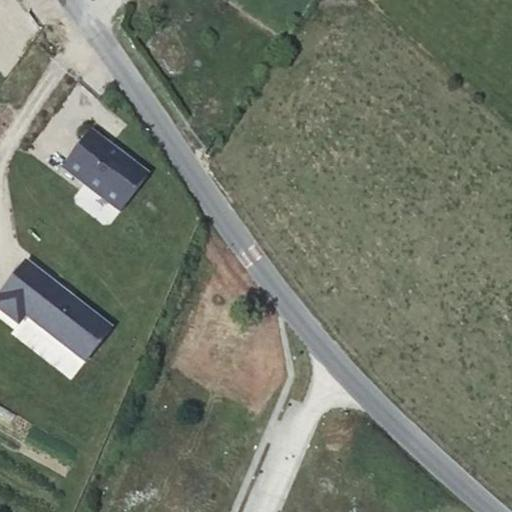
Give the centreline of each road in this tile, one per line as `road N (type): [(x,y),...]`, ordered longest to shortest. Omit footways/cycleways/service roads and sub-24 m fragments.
road 1 (tertiary): [(330,350),(227,223),(72,0)]
road 2 (tertiary): [(488,511),(330,350)]
road 3 (residential): [(330,350),(265,511)]
